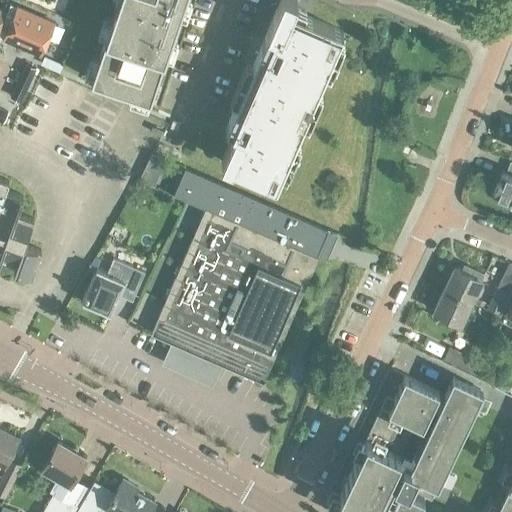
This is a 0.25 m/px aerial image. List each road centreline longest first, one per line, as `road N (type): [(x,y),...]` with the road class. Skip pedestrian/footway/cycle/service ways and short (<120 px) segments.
road 1 (residential): [(289,511),(436,210)]
road 2 (tertiary): [(275,511),(0,358)]
road 3 (residential): [(436,210),(511,18)]
